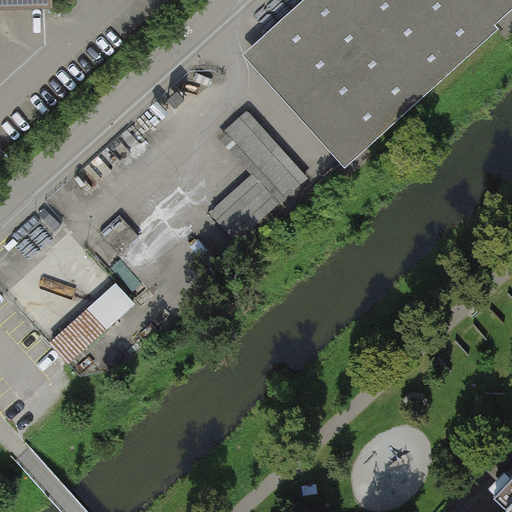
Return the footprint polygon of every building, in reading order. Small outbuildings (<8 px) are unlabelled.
[(0,0),(0,9),(51,8),(50,0),(0,0)] [(511,0),(305,0),(264,37),(244,54),(247,57),(347,168),(368,150),(500,32),(493,24),(511,6),(511,0)] [(179,86),(169,95),(179,105),(188,96),(179,86)] [(250,111),(219,139),(253,176),(211,213),(239,244),(311,178),(250,111)] [(0,143),(0,160),(8,154),(0,143)] [(137,304),(119,284),(51,344),(53,347),(69,365),(137,304)] [(511,504),(511,472),(496,489),(511,504)]
